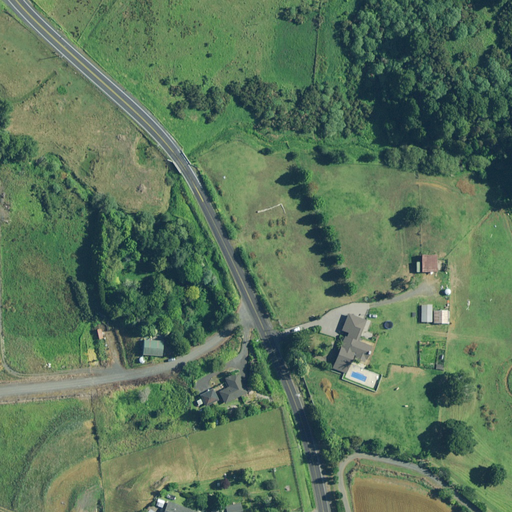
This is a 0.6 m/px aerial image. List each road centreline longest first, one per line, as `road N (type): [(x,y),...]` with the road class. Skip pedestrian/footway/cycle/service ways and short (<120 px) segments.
road 1 (tertiary): [(16,0),(153,129),(192,180),(291,391),(323,511)]
road 2 (unknown): [(253,306),(223,339),(174,371),(142,382),(0,396)]
